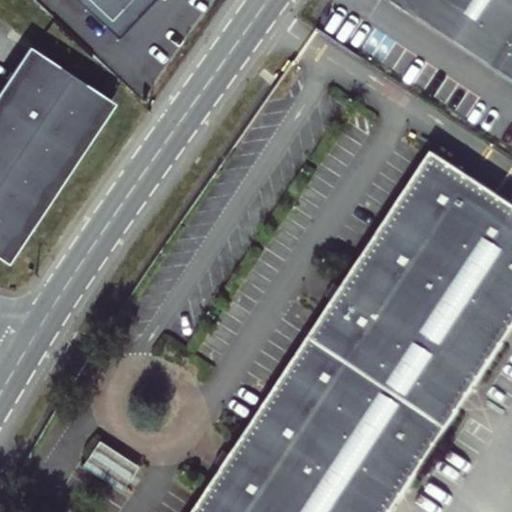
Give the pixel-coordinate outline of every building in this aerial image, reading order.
[(76,0),(117,38),(151,0),(76,0)] [(511,0),(399,0),(511,75),(511,0)] [(112,103),(29,44),(26,48),(0,85),(0,258),(2,260),(112,103)] [(393,511),(511,332),(511,200),(435,150),(194,511),(393,511)] [(140,464),(103,441),(89,464),(126,486),(140,464)]
